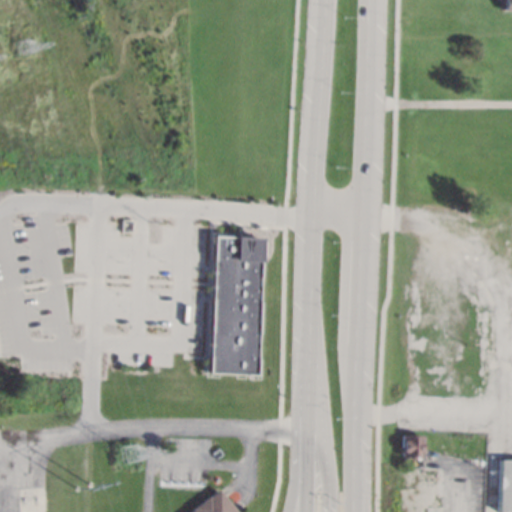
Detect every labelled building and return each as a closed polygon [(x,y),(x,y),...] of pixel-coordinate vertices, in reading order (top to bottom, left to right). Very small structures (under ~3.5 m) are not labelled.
[(498,0),(511,0),(511,9),(498,9),(498,0)] [(212,235),(260,238),(254,375),(206,372),(212,235)] [(404,435),(422,435),(422,458),(404,458),(404,435)] [(511,458),(511,511),(509,511),(496,511),(498,458),(511,458)] [(188,511),(217,489),(235,511),(188,511)]
